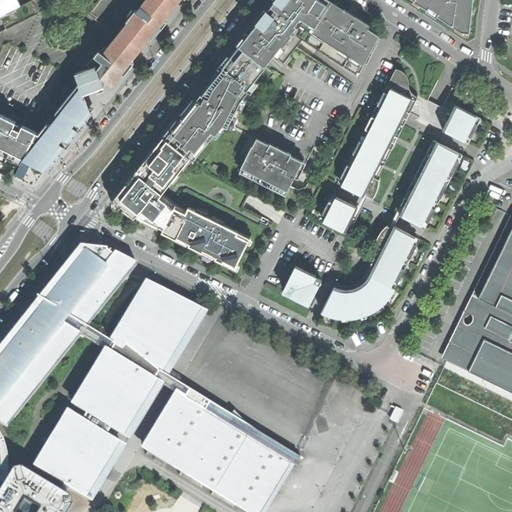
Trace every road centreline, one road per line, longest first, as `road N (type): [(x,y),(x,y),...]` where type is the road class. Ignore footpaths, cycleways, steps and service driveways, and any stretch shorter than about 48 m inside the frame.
road 1 (residential): [(74,217),(356,359),(370,359),(396,339),(475,185),(511,161)]
road 2 (tertiary): [(74,217),(244,0)]
road 3 (tertiary): [(212,0),(44,202)]
road 4 (residential): [(373,0),(485,72)]
